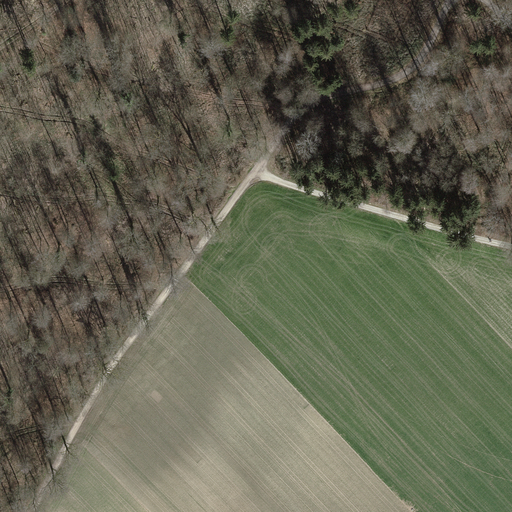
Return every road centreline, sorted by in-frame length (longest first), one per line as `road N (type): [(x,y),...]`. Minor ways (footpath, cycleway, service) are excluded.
road 1 (track): [(250,173),(95,404),(37,511)]
road 2 (track): [(250,173),(301,111),(366,84),(424,43),(453,0)]
road 3 (track): [(511,245),(250,173)]
